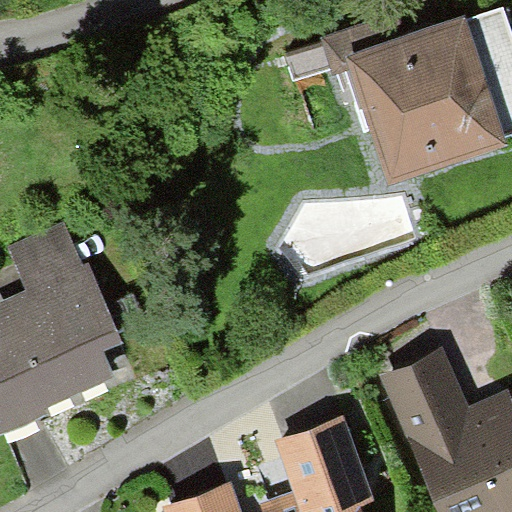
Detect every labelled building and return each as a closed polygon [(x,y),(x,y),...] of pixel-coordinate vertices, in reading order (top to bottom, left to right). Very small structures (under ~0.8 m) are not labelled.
[(489,135),(511,127),(511,53),(497,9),(399,41),(391,18),(344,34),(383,148),(389,168),(436,152),(433,143),(486,125),(489,135)] [(323,45),(282,58),(290,81),(330,67),(323,45)] [(0,340),(0,425),(39,408),(36,401),(105,370),(93,343),(112,335),(83,269),(17,298),(19,303),(0,311),(0,334),(2,339),(0,340)] [(511,511),(511,436),(497,404),(457,422),(444,393),(452,389),(437,357),(383,381),(397,414),(405,410),(449,511),(511,511)] [(356,477),(334,420),(278,441),(298,496),(266,508),(267,511),(351,511),(341,482),(356,477)] [(267,511),(266,508),(265,508),(266,511),(231,511),(222,487),(165,507),(167,511),(267,511)]
